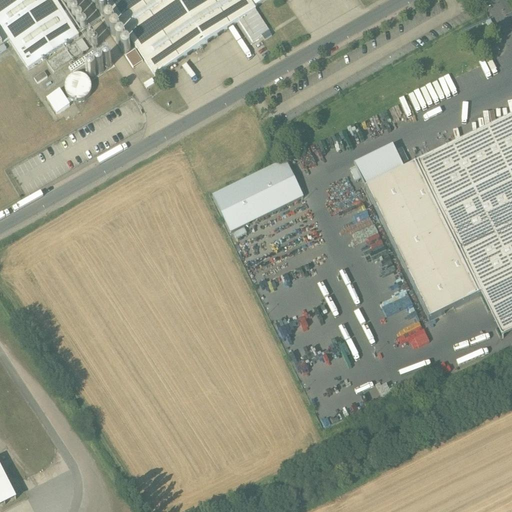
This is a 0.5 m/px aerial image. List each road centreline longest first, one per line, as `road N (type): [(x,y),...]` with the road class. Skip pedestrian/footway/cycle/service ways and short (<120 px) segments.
road 1 (unclassified): [(0,229),(404,0)]
road 2 (track): [(0,287),(143,511)]
